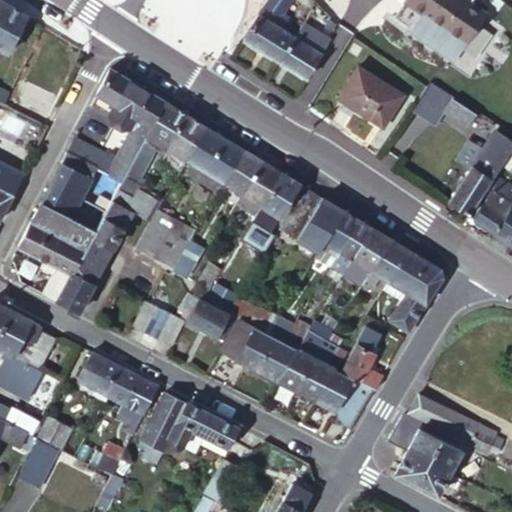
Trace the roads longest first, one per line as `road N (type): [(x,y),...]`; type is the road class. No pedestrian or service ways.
road 1 (tertiary): [(117,28),(471,253)]
road 2 (residential): [(355,461),(0,287)]
road 3 (residential): [(0,247),(117,28)]
road 4 (residential): [(355,461),(471,253)]
